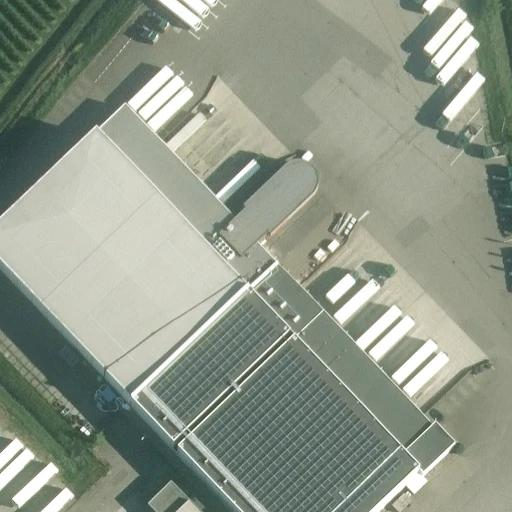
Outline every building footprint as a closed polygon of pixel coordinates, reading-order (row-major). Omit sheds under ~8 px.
[(186,0),(202,14),(214,0),(186,0)] [(184,102),(205,79),(197,72),(176,95),(184,102)] [(150,117),(158,126),(182,104),(174,95),(150,117)] [(125,109),(0,227),(0,272),(131,408),(230,511),(379,511),(419,475),(422,479),(454,448),(435,427),(432,430),(276,268),(262,253),(312,201),(316,194),(318,186),(316,178),(311,172),(305,168),(297,166),(289,168),(282,173),(234,224),(125,109)] [(252,158),(215,191),(222,199),(259,166),(252,158)] [(312,295),(347,258),(339,251),(304,288),(312,295)] [(436,354),(400,387),(406,394),(443,361),(436,354)] [(146,509),(149,511),(181,511),(189,505),(170,486),(146,509)]
